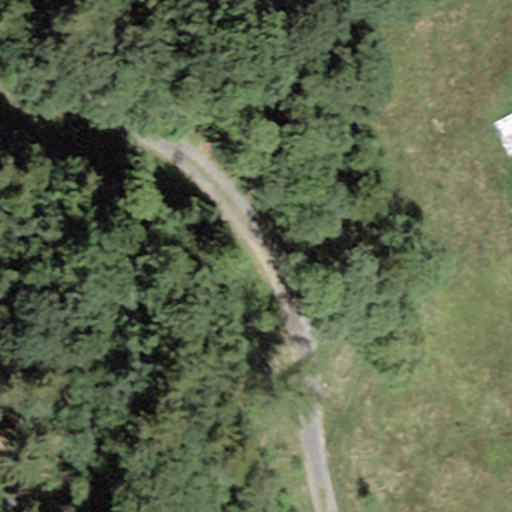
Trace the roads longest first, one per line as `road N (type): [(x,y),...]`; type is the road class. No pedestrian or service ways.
road 1 (track): [(308,382),(295,321),(226,188),(134,123),(49,90),(0,88)]
road 2 (track): [(336,511),(308,382)]
